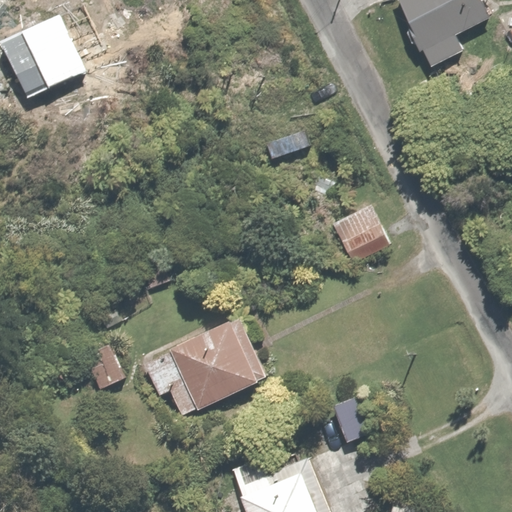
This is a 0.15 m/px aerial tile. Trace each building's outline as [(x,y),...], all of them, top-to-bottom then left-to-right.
[(400,0),(433,60),(465,43),(459,31),(492,13),(484,0),(400,0)] [(0,35),(27,91),(48,81),(20,23),(0,32),(0,35)] [(374,200),(335,220),(357,264),(397,244),(374,200)] [(164,254),(143,262),(151,285),(173,277),(164,254)] [(267,372),(236,313),(166,349),(166,350),(145,361),(163,395),(171,390),(182,412),(196,405),(198,409),(267,372)] [(110,340),(84,353),(101,387),(127,374),(110,340)] [(336,511),(314,453),(238,482),(250,511),(336,511)] [(416,511),(418,498),(397,495),(394,511),(416,511)]
